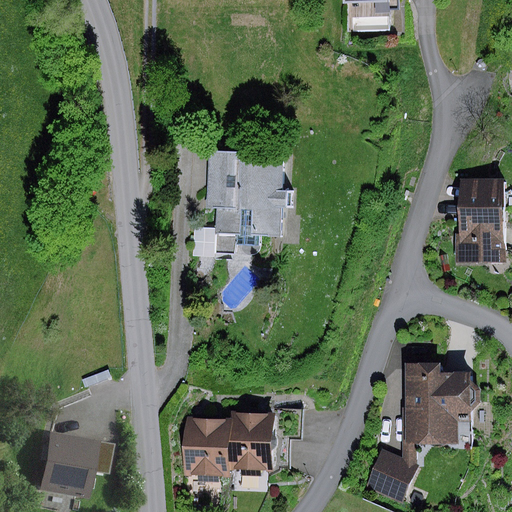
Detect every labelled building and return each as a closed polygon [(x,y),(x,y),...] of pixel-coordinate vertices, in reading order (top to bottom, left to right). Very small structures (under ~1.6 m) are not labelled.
[(260,152),(214,150),(212,208),(222,208),(220,253),(238,254),(239,235),(295,237),(297,160),(260,159),(260,152)] [(503,183),(461,181),(457,266),(500,267),(503,183)] [(219,229),(194,229),(193,256),(218,257),(219,229)] [(438,363),(402,363),(402,446),(417,446),(457,447),(457,422),(469,422),(470,414),(479,403),(480,390),(468,379),(468,373),(438,373),(438,363)] [(284,417),(239,415),(235,476),(281,479),(284,417)] [(228,485),(230,422),(187,421),(185,484),(228,485)] [(79,501),(88,441),(43,434),(33,493),(79,501)] [(402,446),(401,459),(416,466),(417,446),(402,446)] [(401,459),(381,450),(365,486),(400,502),(416,466),(401,459)]
